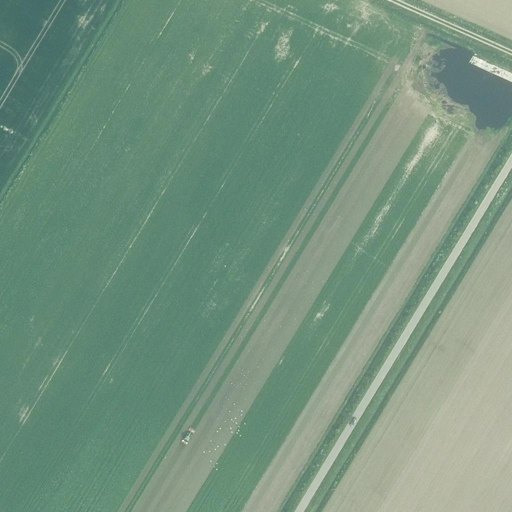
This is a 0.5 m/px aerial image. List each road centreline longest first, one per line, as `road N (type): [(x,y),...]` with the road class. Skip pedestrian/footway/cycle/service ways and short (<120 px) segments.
road 1 (unclassified): [(297,511),(511,157)]
road 2 (track): [(511,55),(391,0)]
